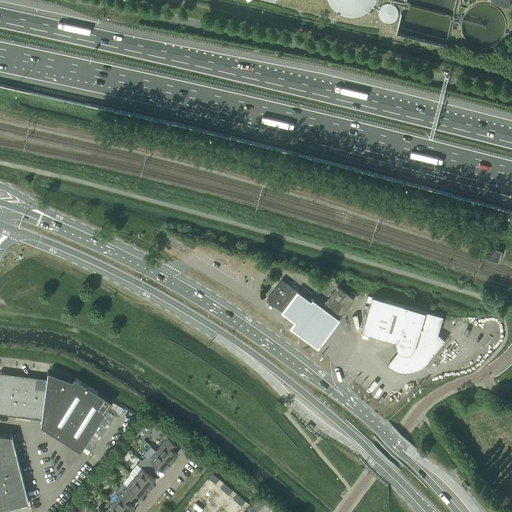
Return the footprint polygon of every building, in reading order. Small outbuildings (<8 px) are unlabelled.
[(511,0),(489,0),(489,2),(507,6),(506,8),(511,9),(511,0)] [(487,246),(483,257),(497,262),(501,251),(487,246)] [(282,311),(297,290),(281,279),(266,299),(282,311)] [(341,315),(342,313),(354,298),(337,285),(324,302),(341,315)] [(309,299),(297,290),(282,311),(294,320),(289,327),(317,348),(339,318),(311,298),(309,299)] [(436,334),(441,317),(372,296),(361,331),(394,341),(396,342),(395,345),(399,351),(387,365),(389,366),(395,369),(399,371),(406,371),(410,371),(416,369),(419,367),(425,363),(443,340),(436,334)] [(80,451),(111,401),(96,391),(73,377),(72,380),(47,371),(46,378),(0,372),(0,413),(41,419),(40,425),(80,451)] [(28,502),(11,435),(0,433),(0,497),(25,491),(28,501),(27,501),(27,502),(28,502)] [(177,452),(171,448),(170,446),(173,442),(163,433),(160,438),(163,441),(156,450),(170,461),(177,452)] [(170,461),(156,450),(148,459),(145,456),(141,460),(153,470),(156,466),(162,470),(170,461)] [(155,479),(149,474),(153,470),(141,460),(137,465),(141,468),(134,477),(147,488),(155,479)] [(219,479),(211,472),(207,477),(215,484),(219,479)] [(147,488),(134,477),(126,485),(122,482),(119,487),(130,497),(134,492),(140,497),(147,488)] [(207,480),(185,505),(193,511),(198,511),(218,489),(207,480)] [(232,490),(224,483),(220,488),(228,495),(232,490)] [(121,511),(127,511),(133,506),(127,501),(130,497),(119,487),(115,491),(119,494),(111,503),(121,511)] [(220,490),(201,511),(219,511),(231,499),(220,490)] [(245,501),(237,494),(233,499),(241,505),(245,501)] [(233,500),(222,511),(241,511),(243,509),(233,500)] [(121,511),(111,503),(103,511),(100,509),(97,511),(121,511)]
